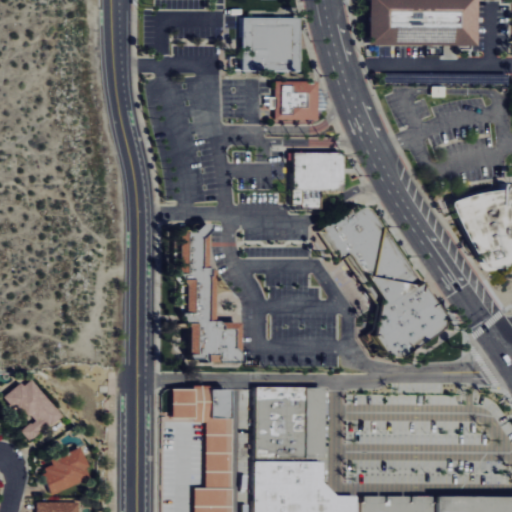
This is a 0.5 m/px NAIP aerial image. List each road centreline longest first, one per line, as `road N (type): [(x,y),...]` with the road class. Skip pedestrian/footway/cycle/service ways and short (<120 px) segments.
road 1 (tertiary): [(133,511),(140,241),(109,0)]
road 2 (residential): [(397,373),(368,380),(136,380)]
road 3 (secondary): [(320,0),(373,155)]
road 4 (secondary): [(429,256),(511,358)]
